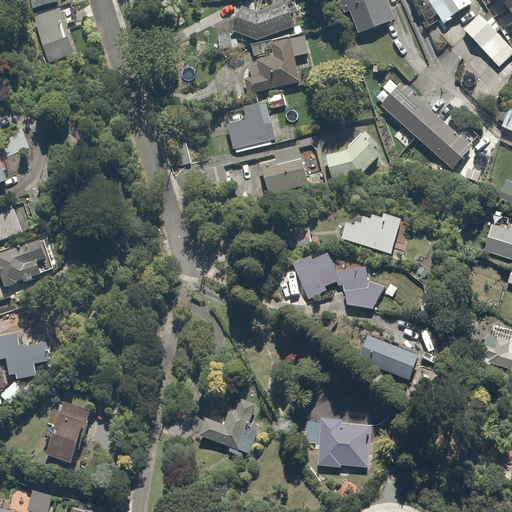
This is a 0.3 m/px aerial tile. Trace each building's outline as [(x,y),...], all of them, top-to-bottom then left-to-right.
[(66,2),(65,0),(36,0),(39,9),(66,2)] [(144,0),(128,0),(132,11),(147,6),(144,0)] [(406,20),(398,0),(349,0),(365,37),(406,20)] [(430,0),(430,1),(446,26),(477,6),(473,0),(430,0)] [(262,14),(242,7),(234,31),(259,39),(299,25),(292,4),(262,14)] [(65,9),(37,17),(51,66),(79,58),(65,9)] [(511,47),(482,13),(465,29),(501,70),(511,60),(511,47)] [(309,39),(275,45),(277,60),(252,65),(255,81),(246,83),(248,95),(308,83),(306,74),(315,73),(309,39)] [(476,145),(404,86),(383,112),(455,171),(476,145)] [(269,107),(227,119),(237,154),(279,142),(269,107)] [(511,112),(509,111),(503,127),(511,130),(511,112)] [(352,152),(329,158),(337,184),(362,177),(387,155),(366,131),(348,146),(352,152)] [(186,133),(166,139),(175,172),(196,166),(186,133)] [(0,188),(11,185),(0,145),(0,188)] [(315,186),(305,151),(279,157),(281,165),(264,169),(272,198),(315,186)] [(231,168),(204,173),(210,206),(238,200),(231,168)] [(511,181),(508,180),(500,200),(511,205),(511,181)] [(0,250),(33,239),(22,208),(0,215),(0,250)] [(349,226),(344,242),(400,259),(406,240),(398,238),(403,222),(383,216),(380,224),(362,218),(359,229),(349,226)] [(511,232),(494,225),(485,249),(511,260),(511,232)] [(312,232),(286,238),(289,252),(315,246),(312,232)] [(0,266),(0,267),(0,275),(2,280),(4,279),(7,287),(43,274),(40,264),(50,261),(43,244),(0,259),(0,266)] [(331,254),(298,266),(311,301),(330,294),(329,289),(344,284),(348,307),(387,313),(390,292),(374,290),(366,270),(341,279),(331,254)] [(511,331),(491,325),(481,360),(511,368),(511,331)] [(425,355),(370,335),(360,364),(414,384),(425,355)] [(54,365),(52,344),(31,347),(30,345),(22,346),(21,336),(0,338),(0,363),(11,362),(13,379),(21,378),(21,382),(43,379),(41,367),(54,365)] [(26,392),(17,382),(2,397),(12,407),(26,392)] [(208,422),(202,439),(250,456),(258,434),(249,431),(257,407),(239,401),(229,429),(208,422)] [(79,469),(100,417),(74,407),(69,418),(60,415),(51,438),(60,442),(53,459),(79,469)] [(378,431),(325,420),(324,426),(320,448),(317,463),(344,469),(345,465),(371,470),(378,431)] [(320,448),(324,426),(308,423),(303,445),(320,448)] [(51,511),(55,498),(34,491),(28,511),(33,511),(51,511)]
